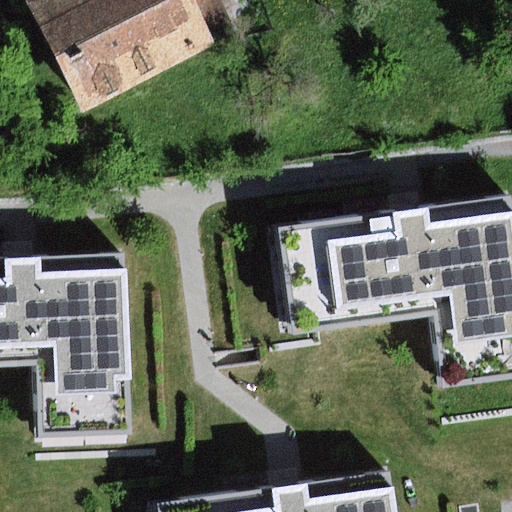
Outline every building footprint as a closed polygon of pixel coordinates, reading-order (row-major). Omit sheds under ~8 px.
[(29,0),(27,1),(86,115),(218,47),(203,18),(193,0),(29,0)] [(193,0),(203,18),(225,6),(221,0),(193,0)] [(0,126),(0,161),(12,158),(0,126)] [(407,210),(278,227),(293,337),(438,319),(446,385),(511,376),(511,209),(510,197),(407,210)] [(19,258),(0,259),(0,368),(39,367),(42,435),(130,432),(123,255),(19,258)] [(285,487),(159,504),(160,511),(395,511),(390,472),(285,487)]
